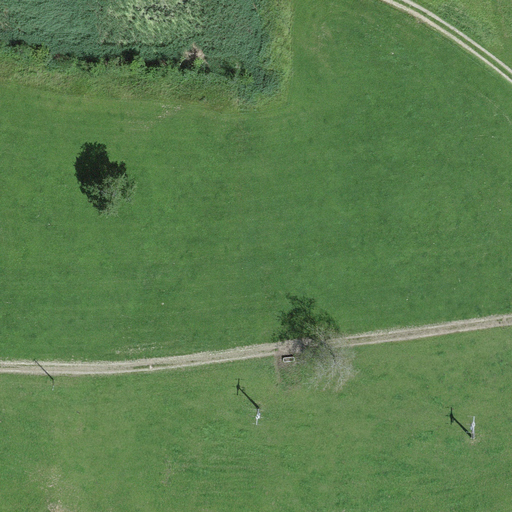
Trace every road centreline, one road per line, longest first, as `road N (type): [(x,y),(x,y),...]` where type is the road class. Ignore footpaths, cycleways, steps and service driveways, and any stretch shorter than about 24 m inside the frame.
road 1 (track): [(511,320),(141,367),(0,368)]
road 2 (track): [(511,76),(390,0)]
